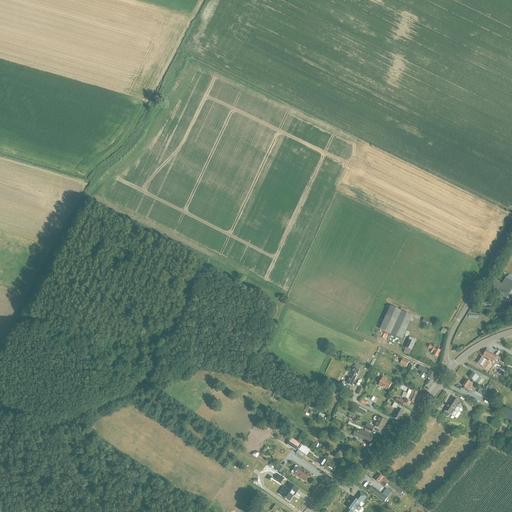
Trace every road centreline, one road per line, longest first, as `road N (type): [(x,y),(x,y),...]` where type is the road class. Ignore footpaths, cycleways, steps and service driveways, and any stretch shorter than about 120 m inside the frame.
road 1 (unclassified): [(451,366),(446,352),(454,326),(511,227)]
road 2 (tertiary): [(306,511),(408,428)]
